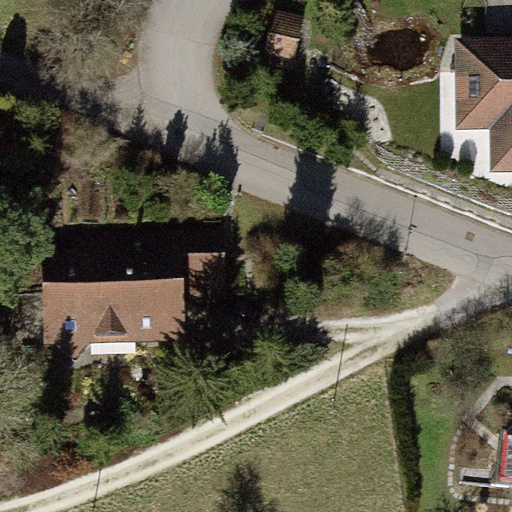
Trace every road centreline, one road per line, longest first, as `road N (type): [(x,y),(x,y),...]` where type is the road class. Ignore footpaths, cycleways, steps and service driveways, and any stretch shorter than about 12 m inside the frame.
road 1 (track): [(28,511),(110,489),(511,283)]
road 2 (residential): [(511,264),(243,159),(185,117)]
road 3 (residential): [(185,117),(87,99),(0,62)]
road 4 (residential): [(185,117),(179,45),(206,0)]
